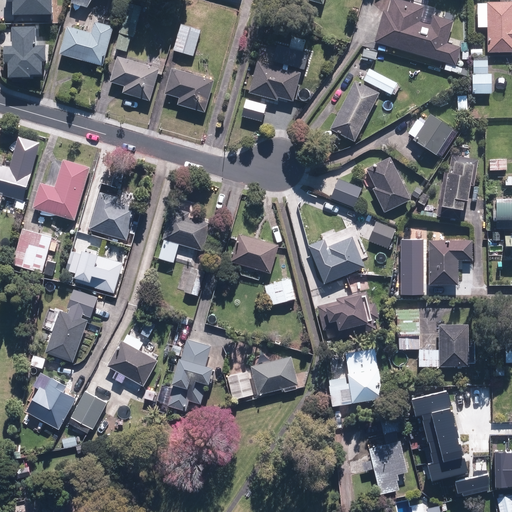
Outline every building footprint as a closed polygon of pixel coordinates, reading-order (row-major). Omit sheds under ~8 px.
[(13,1),(13,15),(51,14),(50,0),(7,0),(7,1),(13,1)] [(386,10),(378,41),(457,63),(462,46),(449,42),(455,21),(435,15),(433,24),(422,21),(426,6),(404,0),(393,0),(391,11),(386,10)] [(511,0),(490,2),(492,51),(511,49),(511,0)] [(136,36),(144,7),(131,3),(118,48),(128,51),(133,35),(136,36)] [(68,26),(60,53),(102,65),(113,28),(96,22),(92,33),(68,26)] [(195,54),(203,30),(184,24),(177,49),(195,54)] [(354,27),(346,25),(342,41),(350,43),(354,27)] [(8,62),(8,78),(30,77),(30,75),(41,75),(41,62),(46,62),(45,46),(35,46),(35,27),(12,27),(12,46),(4,47),(4,62),(8,62)] [(281,47),(264,43),(260,60),(277,64),(281,47)] [(489,55),(483,55),(483,47),(472,47),(472,55),(475,55),(475,92),(494,92),(494,72),(489,72),(489,55)] [(323,57),(311,54),(307,75),(318,77),(323,57)] [(162,68),(121,56),(114,80),(129,85),(128,90),(153,97),(162,68)] [(302,72),(261,61),(253,90),(280,98),(281,95),(295,98),(302,72)] [(215,80),(175,68),(168,92),(184,97),(182,102),(206,110),(215,80)] [(370,68),(364,80),(392,94),(398,82),(370,68)] [(334,129),(358,140),(382,92),(358,81),(334,129)] [(267,105),(247,100),(242,116),(262,121),(267,105)] [(417,138),(439,152),(455,128),(433,114),(417,138)] [(0,165),(0,193),(24,200),(40,144),(19,138),(10,168),(0,165)] [(448,174),(443,206),(463,210),(465,200),(467,201),(470,184),(473,185),(477,161),(454,156),(451,174),(448,174)] [(413,198),(393,157),(370,168),(380,187),(377,188),(388,210),(413,198)] [(491,158),(491,169),(508,169),(508,159),(491,158)] [(78,218),(93,167),(67,159),(59,188),(43,183),(36,206),(78,218)] [(363,188),(341,179),(334,195),(356,205),(363,188)] [(103,192),(93,228),(129,239),(138,207),(119,202),(121,197),(103,192)] [(511,200),(498,200),(498,225),(511,225),(511,200)] [(176,208),(167,237),(205,249),(213,223),(191,216),(192,213),(176,208)] [(483,210),(465,210),(464,222),(483,222),(483,210)] [(45,271),(54,237),(25,229),(16,263),(45,271)] [(281,244),(242,233),(234,260),(272,272),(281,244)] [(85,263),(92,238),(80,234),(72,259),(85,263)] [(312,245),(327,282),(367,266),(355,236),(330,246),(327,239),(312,245)] [(473,239),(432,240),(433,283),(461,283),(460,258),(474,258),(473,239)] [(417,245),(404,245),(404,265),(403,265),(403,285),(420,284),(420,265),(417,265),(417,245)] [(191,268),(185,289),(194,292),(200,271),(191,268)] [(267,286),(272,304),(296,297),(291,280),(267,286)] [(69,308),(93,317),(101,294),(77,285),(69,308)] [(372,304),(369,291),(339,298),(339,300),(320,305),(326,329),(336,326),(339,338),(378,328),(376,318),(381,317),(377,303),(372,304)] [(422,309),(400,309),(401,348),(422,348),(422,309)] [(76,361),(90,319),(62,310),(48,352),(76,361)] [(471,323),(442,324),(442,349),(422,350),(422,365),(472,364),(471,323)] [(213,345),(189,339),(171,404),(188,409),(191,399),(203,403),(210,380),(214,381),(218,365),(208,362),(213,345)] [(125,340),(111,364),(146,385),(161,360),(125,340)] [(348,353),(352,376),(332,380),(336,405),(359,401),(386,396),(377,347),(348,353)] [(35,353),(31,362),(43,367),(47,358),(35,353)] [(293,356),(255,365),(261,392),(300,383),(293,356)] [(62,427),(79,397),(67,390),(70,385),(44,371),(36,386),(42,389),(31,410),(62,427)] [(255,393),(250,371),(230,376),(236,398),(255,393)] [(75,416),(96,427),(109,402),(88,391),(75,416)] [(428,465),(432,481),(467,473),(447,392),(412,401),(415,416),(422,415),(434,464),(428,465)] [(402,440),(373,448),(384,491),(401,487),(398,473),(410,470),(402,440)] [(511,452),(495,453),(496,488),(511,487),(511,452)] [(488,475),(456,482),(459,493),(463,492),(464,496),(488,490),(488,475)] [(511,511),(511,493),(500,496),(503,511),(511,511)] [(21,502),(21,511),(39,511),(39,501),(21,502)]
